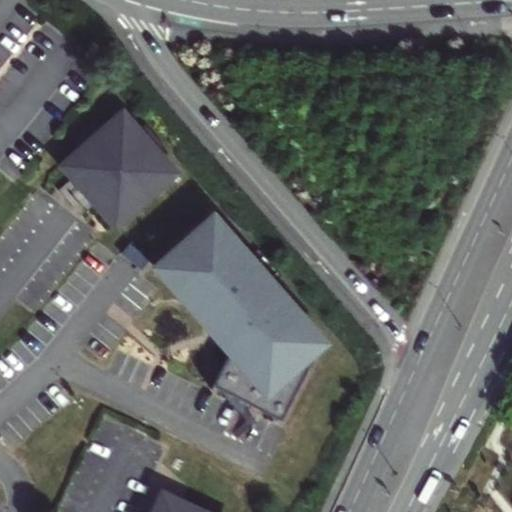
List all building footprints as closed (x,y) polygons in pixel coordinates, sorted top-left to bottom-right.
[(115,225),(174,172),(158,153),(138,130),(122,111),(62,164),(78,182),(92,198),(115,225)] [(138,130),(158,153),(165,147),(145,124),(138,130)] [(92,198),(78,182),(74,185),(65,175),(54,185),(71,203),(76,199),(82,207),(92,198)] [(210,218),(152,269),(228,353),(212,387),(220,391),(253,406),(283,419),(311,367),(305,360),(313,353),(325,341),(210,218)] [(127,248),(120,257),(140,274),(148,264),(127,248)] [(316,356),(313,353),(305,360),(311,367),(316,356)] [(30,406),(53,424),(68,405),(44,387),(30,406)] [(253,406),(220,391),(219,392),(242,416),(253,406)] [(196,511),(165,497),(157,511),(196,511)]
